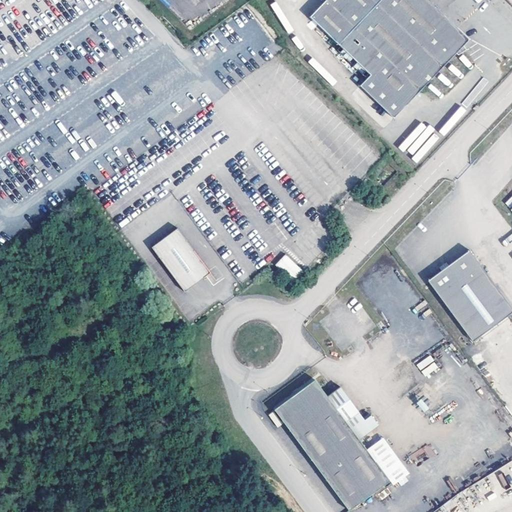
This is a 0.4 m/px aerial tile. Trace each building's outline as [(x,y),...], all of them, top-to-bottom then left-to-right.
[(391,120),(454,54),(456,56),(464,50),(461,46),(467,40),(424,0),(327,0),(308,21),(364,73),(353,84),(391,120)] [(177,230),(151,248),(185,294),(210,274),(177,230)] [(510,306),(465,245),(444,261),(437,266),(423,276),(469,337),(510,306)] [(275,265),(293,282),(304,271),(285,254),(275,265)] [(435,263),(437,266),(444,261),(442,258),(435,263)] [(311,383),(270,414),(343,511),(351,511),(387,486),(311,383)] [(411,455),(417,464),(433,452),(428,444),(411,455)]
